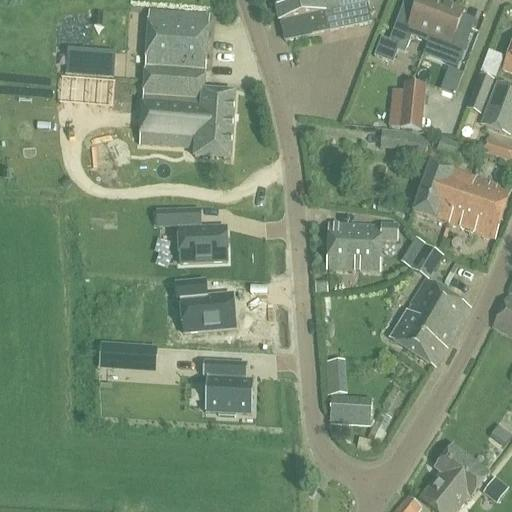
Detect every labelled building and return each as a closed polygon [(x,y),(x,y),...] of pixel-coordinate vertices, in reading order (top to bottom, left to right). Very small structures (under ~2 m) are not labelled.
[(275,0),(280,24),(281,24),(285,44),(312,39),(311,37),(372,25),(366,0),(275,0)] [(431,39),(444,4),(433,0),(419,0),(420,1),(417,0),(405,0),(390,42),(382,39),(375,58),(394,65),(401,46),(410,42),(411,38),(428,45),(430,38),(431,39)] [(444,4),(431,39),(447,44),(442,55),(447,65),(457,69),(475,22),(463,17),(465,12),(444,4)] [(211,76),(212,68),(207,67),(211,17),(150,13),(140,148),(195,151),(195,160),(231,162),(236,95),(206,93),(207,78),(206,78),(206,75),(211,76)] [(511,48),(503,72),(511,75),(511,48)] [(92,53),(90,78),(114,79),(116,55),(92,53)] [(455,94),(460,81),(448,77),(443,90),(455,94)] [(484,106),(493,82),(479,77),(471,101),(484,106)] [(62,78),(60,107),(86,109),(88,80),(62,78)] [(511,138),(511,134),(511,88),(498,83),(481,127),(511,138)] [(405,87),(400,130),(421,132),(426,89),(405,87)] [(424,160),(430,143),(409,135),(383,134),(382,152),(403,153),(424,160)] [(509,165),(511,157),(511,150),(487,141),(482,155),(509,165)] [(495,242),(511,193),(454,173),(431,165),(413,216),(436,223),(437,222),(495,242)] [(181,213),(158,214),(158,232),(177,232),(182,231),(181,213)] [(328,255),(327,272),(380,274),(382,243),(398,244),(399,227),(382,226),(382,228),(331,226),(330,255),(328,255)] [(182,231),(177,232),(179,265),(227,263),(226,230),(201,231),(182,231)] [(434,243),(417,264),(433,277),(450,256),(434,243)] [(202,282),(173,287),(176,304),(180,303),(186,335),(236,326),(230,293),(205,297),(202,282)] [(446,352),(472,311),(427,283),(408,314),(407,314),(390,341),(436,370),(447,352),(446,352)] [(511,341),(511,296),(509,295),(492,331),(511,341)] [(127,347),(116,346),(115,363),(126,364),(127,347)] [(247,363),(204,362),(203,377),(207,377),(206,411),(219,411),(219,414),(235,414),(235,412),(252,412),(254,380),(247,379),(247,363)] [(340,372),(328,373),(330,397),(342,396),(340,372)] [(367,421),(366,399),(329,400),(329,422),(367,421)] [(472,500),(491,477),(454,448),(434,472),(440,476),(419,502),(431,511),(460,511),(471,500),(472,500)] [(497,503),(509,488),(496,477),(484,493),(497,503)] [(421,511),(423,510),(408,498),(396,511),(421,511)]
